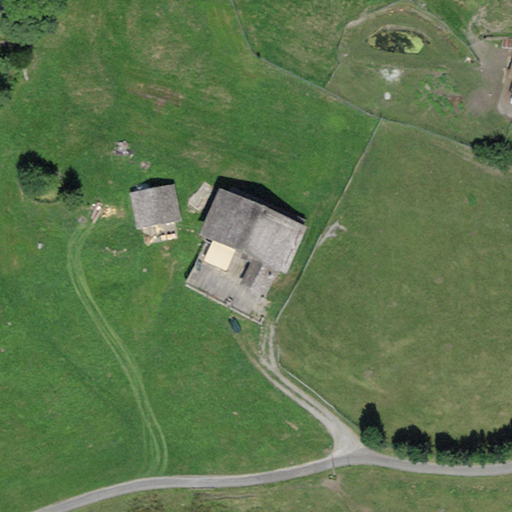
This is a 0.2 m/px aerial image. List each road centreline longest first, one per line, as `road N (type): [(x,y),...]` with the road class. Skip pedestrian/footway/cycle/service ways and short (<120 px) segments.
road 1 (track): [(511,465),(352,455),(237,479),(142,481),(45,511)]
road 2 (track): [(273,314),(273,368),(339,425),(352,455)]
